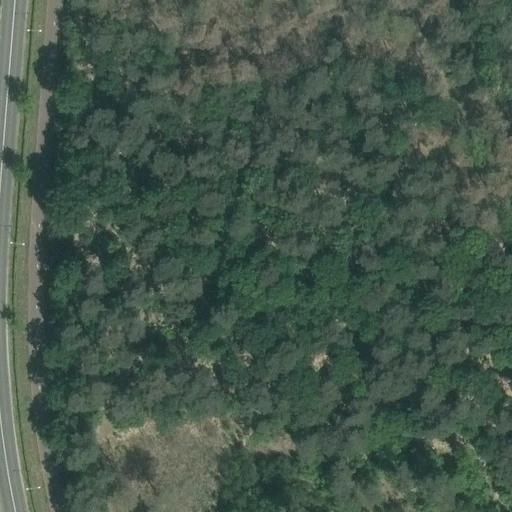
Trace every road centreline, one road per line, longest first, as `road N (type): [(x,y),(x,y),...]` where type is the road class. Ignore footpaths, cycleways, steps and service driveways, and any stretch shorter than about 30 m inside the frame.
road 1 (unclassified): [(0,359),(21,0)]
road 2 (unclassified): [(22,511),(0,386)]
